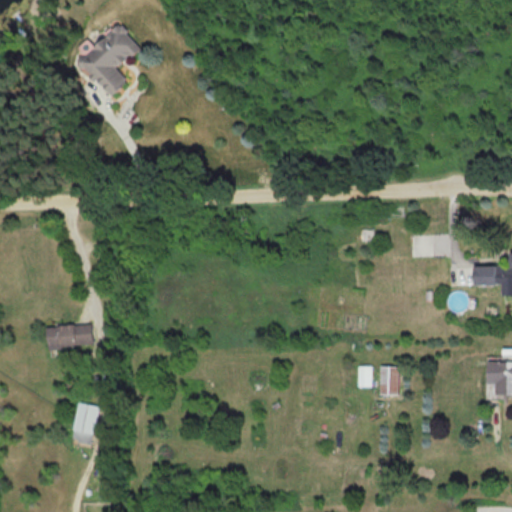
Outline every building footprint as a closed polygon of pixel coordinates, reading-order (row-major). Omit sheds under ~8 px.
[(116,96),(134,80),(123,67),(145,48),(125,24),(85,59),(116,96)] [(478,285),(502,284),(503,295),(511,294),(511,252),(511,254),(511,264),(478,265),(478,285)] [(94,345),(93,324),(49,326),(50,347),(94,345)] [(511,360),(489,360),(489,383),(499,383),(499,393),(511,393),(511,360)] [(359,385),(373,385),(373,365),(359,365),(359,385)] [(400,365),(383,365),(383,394),(400,394),(400,365)] [(92,445),(100,405),(80,401),(72,441),(92,445)]
